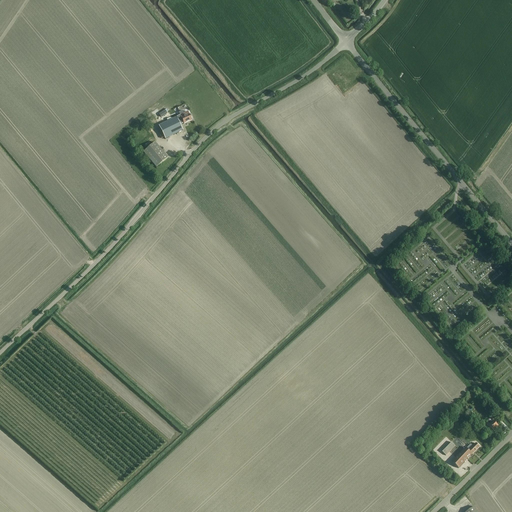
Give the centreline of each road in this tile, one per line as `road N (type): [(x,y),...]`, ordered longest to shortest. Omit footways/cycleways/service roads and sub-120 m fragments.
road 1 (unclassified): [(0,353),(96,262),(206,137),(345,42)]
road 2 (tertiary): [(511,244),(345,42)]
